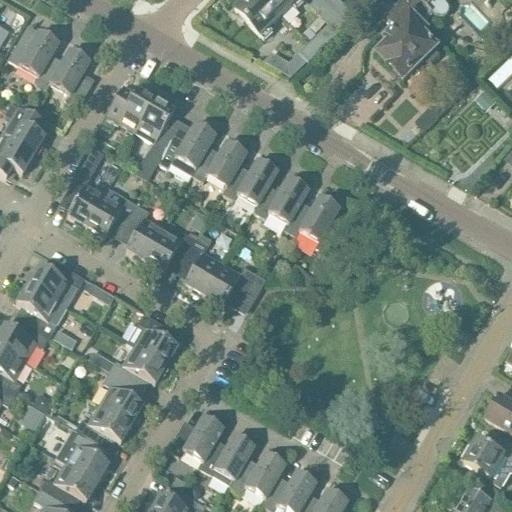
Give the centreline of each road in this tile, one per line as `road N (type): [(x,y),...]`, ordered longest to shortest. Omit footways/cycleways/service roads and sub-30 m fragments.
road 1 (unclassified): [(511,249),(144,39)]
road 2 (residential): [(188,391),(218,345),(26,231)]
road 3 (residential): [(511,313),(395,511)]
road 4 (residential): [(26,231),(144,39)]
road 5 (residential): [(331,476),(188,391)]
road 6 (residential): [(116,511),(188,391)]
